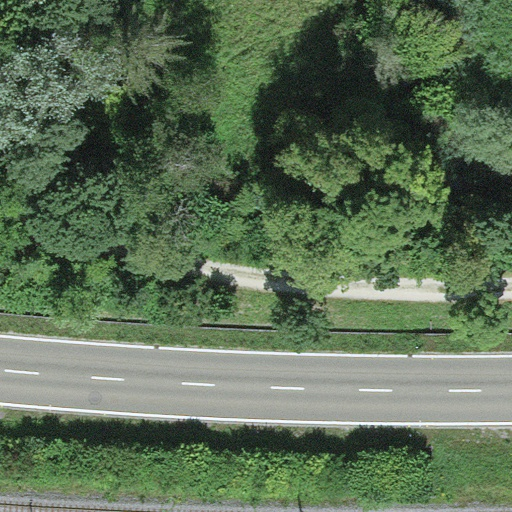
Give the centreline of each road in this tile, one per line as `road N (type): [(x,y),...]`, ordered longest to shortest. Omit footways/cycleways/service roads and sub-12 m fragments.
road 1 (track): [(511,285),(275,288),(155,255),(0,235)]
road 2 (primary): [(0,371),(339,389),(511,385)]
